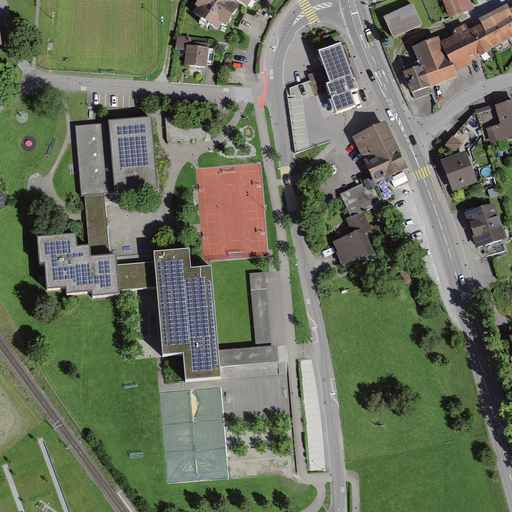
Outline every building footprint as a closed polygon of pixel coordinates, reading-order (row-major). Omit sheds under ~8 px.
[(252,0),(199,0),(190,16),(219,35),(235,9),(243,14),(252,0)] [(469,0),(444,0),(441,1),(448,21),(474,11),(469,0)] [(413,7),(383,20),(391,40),(422,27),(413,7)] [(417,67),(400,75),(409,97),(458,80),(456,75),(474,68),(472,64),(511,42),(511,9),(508,11),(507,7),(477,22),(480,27),(468,33),(465,27),(452,32),(455,38),(439,45),(437,39),(411,50),(417,67)] [(189,39),(176,38),(175,55),(185,56),(184,68),(205,70),(207,51),(188,50),(189,39)] [(354,79),(341,44),(319,53),(325,70),(330,84),(326,86),(329,92),(337,115),(357,108),(351,93),(358,90),(354,79)] [(325,70),(308,76),(316,97),(329,92),(326,86),(330,84),(325,70)] [(511,102),(479,112),(489,146),(511,138),(511,102)] [(167,120),(168,143),(209,141),(207,118),(167,120)] [(149,119),(111,125),(116,195),(158,192),(153,121),(149,119)] [(406,173),(383,124),(352,139),(375,188),(406,173)] [(116,195),(111,125),(80,127),(85,198),(105,196),(116,195)] [(456,136),(465,144),(469,139),(461,131),(456,136)] [(453,153),(463,145),(456,135),(446,143),(453,153)] [(467,151),(439,163),(451,194),(480,182),(467,151)] [(105,196),(85,198),(87,218),(89,249),(109,248),(107,217),(105,196)] [(507,240),(495,206),(466,216),(466,217),(469,224),(475,243),(477,250),(492,245),(507,240)] [(351,237),(332,245),(342,269),(374,255),(366,236),(373,233),(365,214),(345,222),(351,237)] [(90,260),(89,249),(75,250),(74,238),(35,241),(37,267),(44,266),(46,292),(65,291),(65,297),(90,295),(90,300),(117,298),(116,294),(114,268),(114,259),(90,260)] [(188,254),(151,257),(152,265),(154,291),(160,361),(181,359),(183,385),(219,382),(218,369),(217,352),(210,271),(189,273),(188,254)] [(152,265),(114,268),(116,294),(154,291),(152,265)] [(267,272),(251,273),(256,346),(272,345),(267,272)] [(276,347),(272,348),(256,349),(217,352),(218,369),(278,364),(276,347)] [(320,468),(318,450),(315,450),(314,439),(310,439),(312,469),(320,468)]
